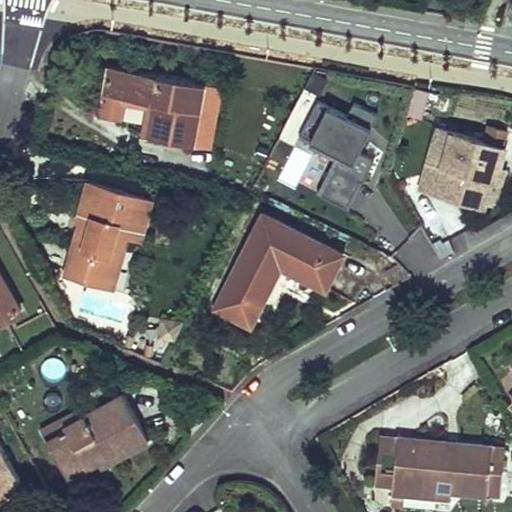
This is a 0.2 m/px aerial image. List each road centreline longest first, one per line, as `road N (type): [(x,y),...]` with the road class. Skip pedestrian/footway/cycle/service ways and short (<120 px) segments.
road 1 (residential): [(511,241),(279,380),(260,417)]
road 2 (secondary): [(511,52),(212,0)]
road 3 (residential): [(260,417),(306,414),(511,295)]
road 4 (residential): [(156,511),(260,417)]
road 5 (residential): [(0,124),(27,0)]
